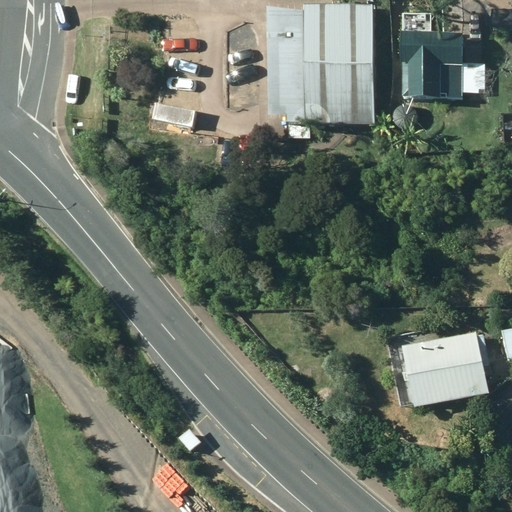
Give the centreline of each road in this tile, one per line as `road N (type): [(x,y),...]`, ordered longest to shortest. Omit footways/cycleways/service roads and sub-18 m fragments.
road 1 (secondary): [(353,511),(281,452),(8,150)]
road 2 (unclassified): [(8,150),(28,51),(29,0)]
